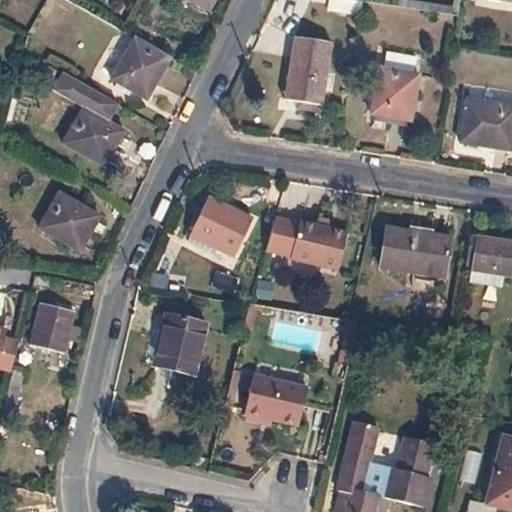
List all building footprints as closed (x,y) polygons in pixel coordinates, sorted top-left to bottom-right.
[(181,0),(207,14),(214,0),(181,0)] [(329,0),(329,11),(361,14),(362,0),(329,0)] [(145,103),(167,61),(133,42),(110,83),(145,103)] [(295,105),(316,108),(321,109),(331,47),(293,42),(283,103),(295,105)] [(414,67),(416,56),(385,51),(383,62),(414,67)] [(374,118),(404,124),(409,125),(418,78),(378,71),(369,117),(374,118)] [(508,154),(511,129),(511,110),(465,103),(459,146),(508,154)] [(315,115),(316,108),(295,105),(295,112),(315,115)] [(102,170),(123,135),(81,112),(61,147),(102,170)] [(403,130),(404,124),(374,118),(373,124),(403,130)] [(78,255),(97,220),(57,197),(38,231),(78,255)] [(231,260),(250,224),(208,203),(186,245),(212,258),(216,252),(231,260)] [(336,274),(345,238),(298,226),(289,262),(336,274)] [(443,282),(449,241),(385,232),(378,272),(443,282)] [(511,245),(474,240),(469,275),(499,279),(511,281),(511,245)] [(499,279),(469,275),(468,287),(497,292),(499,279)] [(271,298),(273,282),(257,280),(256,297),(271,298)] [(63,358),(73,316),(38,307),(28,349),(63,358)] [(246,316),(255,318),(257,308),(248,307),(246,316)] [(251,333),(255,318),(246,316),(242,331),(251,333)] [(193,378),(205,328),(164,318),(152,368),(193,378)] [(357,325),(348,324),(345,334),(354,336),(357,325)] [(0,372),(10,375),(17,344),(2,341),(4,334),(0,332),(0,372)] [(354,336),(345,334),(338,364),(347,366),(354,336)] [(305,391),(300,410),(335,418),(344,378),(310,370),(305,391)] [(11,375),(8,389),(19,392),(22,378),(11,375)] [(296,429),(300,410),(305,391),(251,379),(243,417),(296,429)] [(19,392),(8,389),(0,421),(0,429),(9,431),(19,392)] [(423,511),(431,482),(425,480),(432,448),(404,441),(397,473),(369,466),(377,431),(352,425),(336,493),(339,494),(334,511),(383,511),(386,502),(423,511)] [(502,511),(511,511),(511,442),(501,440),(485,508),(502,511)]
